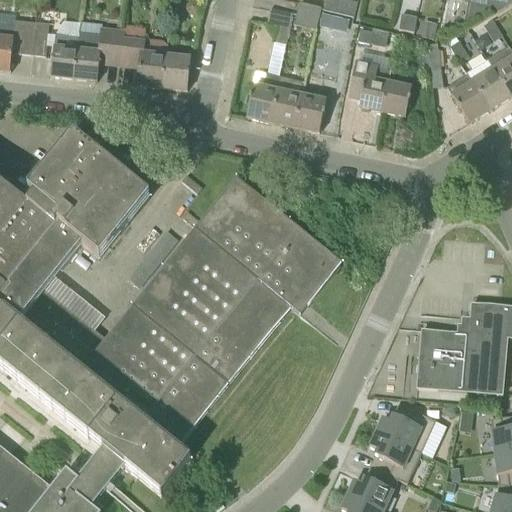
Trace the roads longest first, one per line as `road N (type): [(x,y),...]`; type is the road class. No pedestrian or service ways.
road 1 (residential): [(260,511),(323,455),(351,410),(432,179)]
road 2 (residential): [(216,131),(432,179)]
road 3 (residential): [(0,87),(216,131)]
road 4 (residential): [(216,131),(238,0)]
